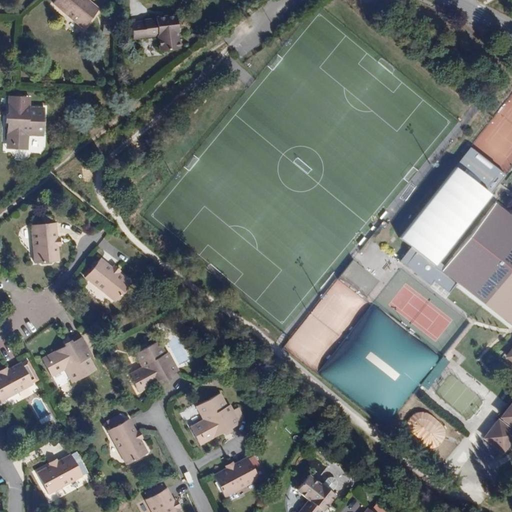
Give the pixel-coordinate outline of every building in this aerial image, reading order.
[(56,0),(54,3),(53,4),(83,28),(84,27),(99,8),(100,7),(90,0),(56,0)] [(178,16),(178,15),(175,15),(170,15),(166,16),(161,16),(157,17),(157,18),(146,19),(146,20),(133,21),(133,22),(135,38),(135,39),(148,38),(159,37),(159,40),(160,47),(160,51),(180,49),(180,48),(180,41),(179,34),(180,34),(179,24),(178,16)] [(7,149),(8,149),(9,149),(13,150),(29,150),(29,135),(44,136),(44,135),(45,108),(45,107),(30,107),(30,104),(30,97),(10,96),(9,96),(9,103),(8,115),(5,115),(5,116),(5,119),(5,122),(5,123),(8,123),(8,135),(7,149)] [(505,176),(469,147),(456,165),(491,193),(505,176)] [(489,196),(454,167),(398,238),(434,267),(489,196)] [(511,216),(494,203),(441,271),(456,283),(511,326),(511,325),(511,216)] [(59,262),(61,262),(59,247),(60,247),(61,247),(60,239),(60,238),(58,239),(57,224),(55,224),(31,227),(30,227),(34,265),(35,265),(59,262)] [(456,283),(409,248),(398,263),(444,298),(456,283)] [(131,284),(132,282),(121,273),(121,272),(122,272),(121,271),(115,266),(114,268),(102,258),(102,259),(86,278),(85,279),(115,303),(116,302),(131,284)] [(439,356),(368,301),(314,372),(385,426),(439,356)] [(43,357),(42,357),(43,358),(45,362),(52,376),(65,370),(72,383),(97,371),(91,358),(93,356),(94,356),(93,356),(85,338),(84,337),(74,342),(72,339),(71,340),(69,341),(66,342),(65,343),(66,346),(55,351),(43,357)] [(139,393),(152,387),(163,381),(164,384),(165,384),(165,383),(168,382),(170,381),(171,381),(171,380),(170,378),(181,372),(180,371),(171,354),(171,353),(168,355),(161,341),(136,354),(143,368),(129,374),(136,388),(138,392),(139,393)] [(511,346),(502,358),(511,365),(511,346)] [(1,372),(0,372),(0,402),(0,403),(34,385),(34,384),(33,383),(39,380),(28,359),(22,363),(21,361),(8,368),(8,367),(7,367),(0,370),(0,371),(1,372)] [(199,445),(200,445),(213,439),(223,433),(225,436),(226,436),(228,434),(231,433),(232,433),(231,430),(241,424),(241,423),(232,406),(232,405),(231,406),(229,407),(222,393),(221,394),(197,406),(196,406),(203,420),(190,426),(197,440),(199,444),(199,445)] [(511,400),(498,418),(511,428),(511,400)] [(401,436),(437,451),(438,450),(452,456),(463,431),(412,409),(401,436)] [(148,453),(149,452),(142,440),(143,439),(144,439),(143,438),(140,432),(139,431),(138,432),(130,419),(129,420),(124,411),(106,421),(111,430),(108,432),(107,433),(126,466),(127,465),(133,462),(134,464),(144,459),(144,458),(143,456),(148,453)] [(511,440),(511,430),(497,419),(484,436),(504,451),(511,440)] [(49,465),(36,472),(37,473),(48,494),(49,496),(82,477),(82,476),(70,455),(70,454),(57,461),(56,460),(56,459),(55,459),(49,463),(48,463),(48,464),(49,465)] [(227,467),(214,474),(214,475),(217,481),(215,481),(215,482),(220,492),(222,491),(225,497),(226,498),(260,481),(259,480),(249,458),(248,457),(235,463),(234,462),(233,462),(226,465),(226,466),(227,467)] [(336,497),(338,495),(337,494),(330,488),(323,482),(322,483),(317,479),(311,474),(298,490),(301,492),(306,496),(309,499),(302,507),(298,511),(322,511),(324,511),(325,511),(327,508),(330,504),(333,501),(336,497)] [(182,511),(180,508),(182,508),(182,507),(178,500),(176,500),(169,487),(168,488),(167,489),(163,480),(142,491),(147,499),(146,500),(151,511),(182,511)]
